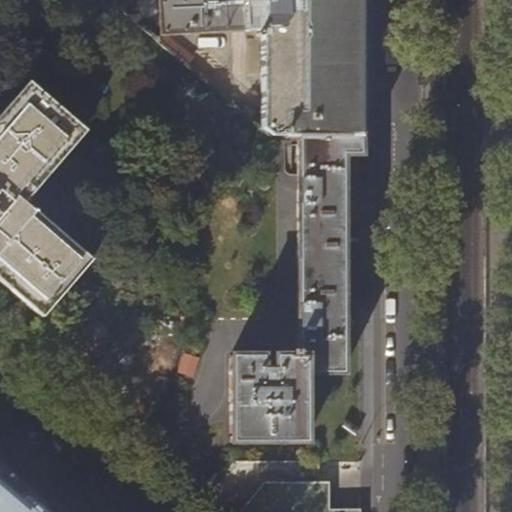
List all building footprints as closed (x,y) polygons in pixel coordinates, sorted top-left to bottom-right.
[(131,0),(122,10),(156,41),(162,34),(261,29),(261,132),(267,138),(298,138),(360,137),(360,106),(360,1),(360,0),(131,0)] [(31,308),(41,317),(90,259),(33,210),(32,211),(23,204),(85,132),(28,82),(0,114),(0,281),(22,300),(31,308)] [(360,155),(360,137),(298,138),(297,351),(290,351),(290,356),(230,356),(229,443),(306,443),(306,374),(343,373),(343,261),(343,252),(343,155),(360,155)] [(179,374),(194,378),(199,358),(184,354),(179,374)] [(0,511),(44,511),(45,511),(30,499),(26,495),(21,501),(8,490),(13,484),(3,476),(0,473),(0,511)] [(329,483),(317,483),(317,503),(305,503),(305,483),(265,482),(257,490),(238,511),(358,511),(359,509),(345,508),(329,508),(329,483)] [(317,483),(305,483),(305,503),(317,503),(317,483)]
